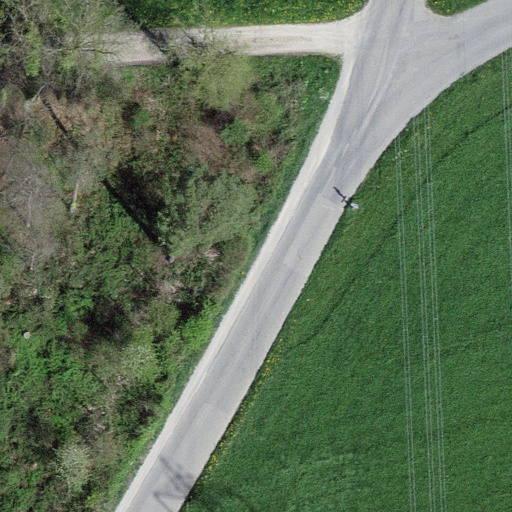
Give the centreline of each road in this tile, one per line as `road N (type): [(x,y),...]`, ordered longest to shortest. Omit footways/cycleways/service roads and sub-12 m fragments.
road 1 (tertiary): [(377,89),(153,511)]
road 2 (track): [(389,33),(0,57)]
road 3 (tertiary): [(511,20),(377,89)]
